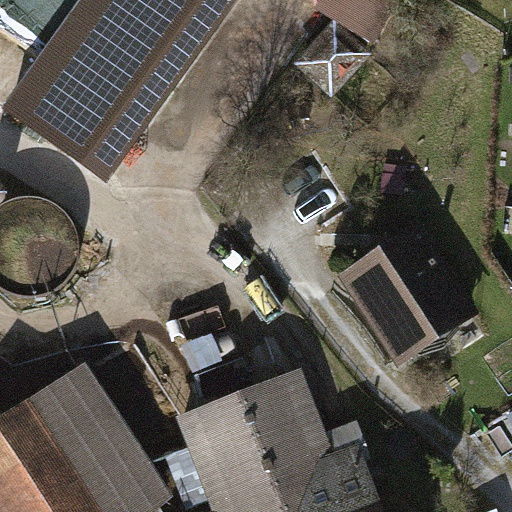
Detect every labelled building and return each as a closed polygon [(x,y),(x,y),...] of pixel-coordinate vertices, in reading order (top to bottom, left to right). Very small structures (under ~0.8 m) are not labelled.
[(242,0),(82,0),(5,112),(114,187),(242,0)] [(322,0),(318,8),(376,42),(400,0),(322,0)] [(372,51),(336,18),(296,62),(333,95),(372,51)] [(0,231),(50,294),(95,257),(40,188),(0,219),(0,231)] [(422,222),(342,275),(401,364),(481,310),(422,222)] [(156,511),(176,494),(87,361),(0,421),(0,511),(156,511)] [(303,368),(179,417),(216,508),(205,511),(389,511),(369,460),(376,457),(360,418),(328,431),(303,368)]
